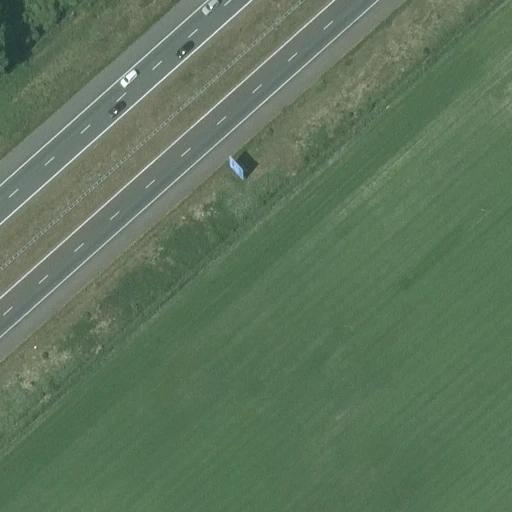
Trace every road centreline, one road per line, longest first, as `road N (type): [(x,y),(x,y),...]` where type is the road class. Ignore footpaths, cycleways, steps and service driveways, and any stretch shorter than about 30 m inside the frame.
road 1 (motorway): [(0,320),(358,0)]
road 2 (motorway): [(228,0),(0,203)]
